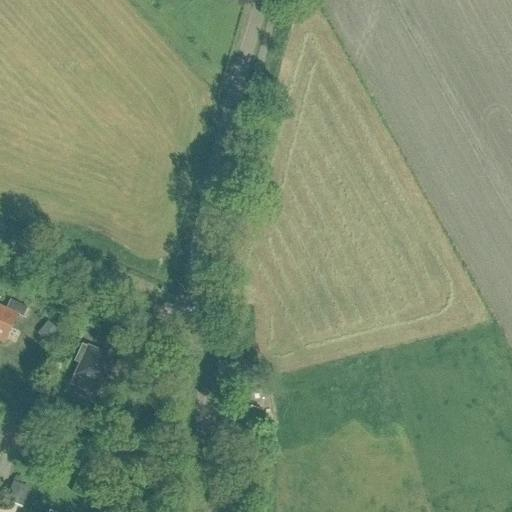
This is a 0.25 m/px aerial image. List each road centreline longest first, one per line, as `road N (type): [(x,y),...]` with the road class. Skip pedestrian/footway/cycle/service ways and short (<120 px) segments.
road 1 (unclassified): [(213,511),(197,238),(261,0)]
road 2 (track): [(214,328),(197,329),(0,240)]
